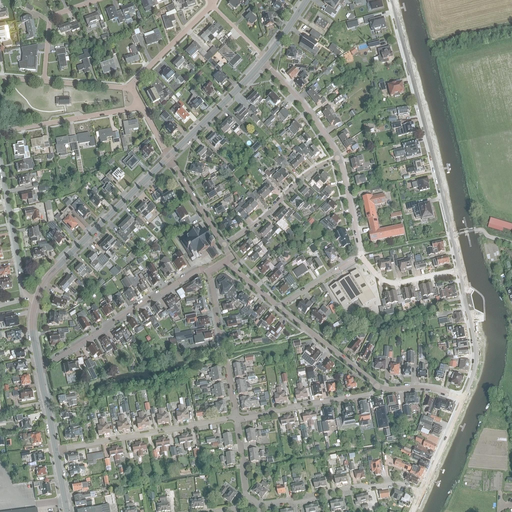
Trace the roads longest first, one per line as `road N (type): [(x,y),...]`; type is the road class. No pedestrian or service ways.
road 1 (unclassified): [(459,270),(392,0)]
road 2 (residential): [(39,366),(194,271),(208,270)]
road 3 (secondary): [(36,298),(49,274),(167,157)]
road 4 (residential): [(55,450),(236,418)]
road 5 (residential): [(257,504),(361,485),(398,483),(422,492)]
road 6 (residential): [(236,418),(208,270)]
road 7 (residential): [(223,244),(338,157)]
road 8 (residential): [(236,418),(376,386)]
road 9 (residential): [(140,106),(0,131)]
road 10 (secondary): [(167,157),(263,60)]
road 11 (unclassified): [(26,298),(0,166)]
road 12 (unclassified): [(463,398),(475,351),(459,270)]
road 13 (residential): [(376,386),(279,306)]
road 14 (residential): [(338,157),(263,60)]
